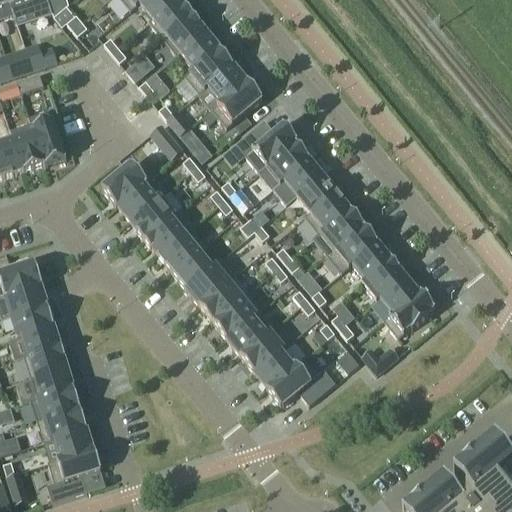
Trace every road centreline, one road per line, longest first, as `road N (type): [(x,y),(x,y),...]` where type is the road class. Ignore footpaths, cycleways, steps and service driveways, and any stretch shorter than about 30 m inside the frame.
road 1 (residential): [(241,0),(511,329)]
road 2 (residential): [(292,511),(99,270)]
road 3 (residential): [(135,511),(66,305),(68,292),(99,270)]
road 4 (residential): [(511,405),(382,511)]
road 5 (residential): [(99,270),(47,208),(0,222)]
